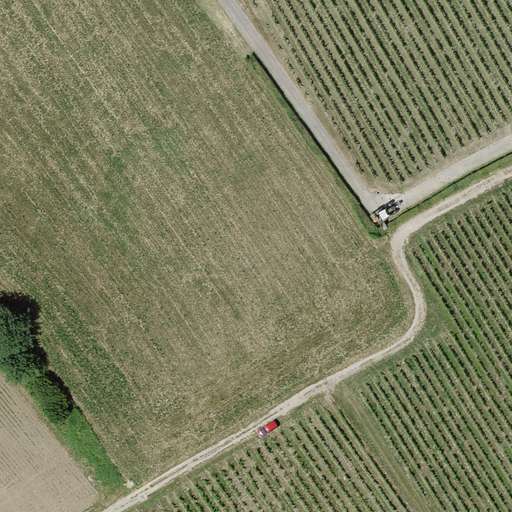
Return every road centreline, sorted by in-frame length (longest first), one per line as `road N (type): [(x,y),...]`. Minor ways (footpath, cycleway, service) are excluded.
road 1 (track): [(109,511),(409,334),(417,314),(399,256),(404,236),(511,172)]
road 2 (track): [(227,0),(377,213),(511,142)]
